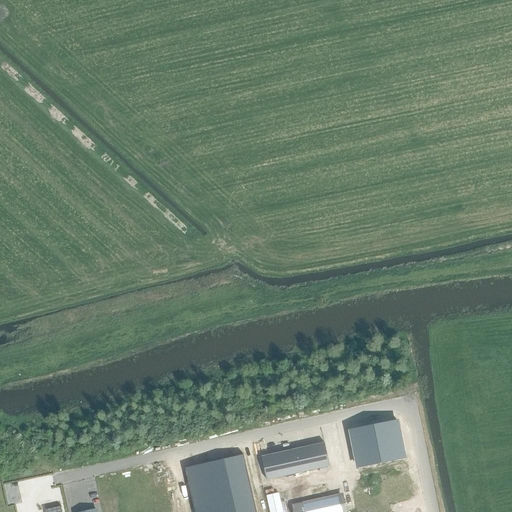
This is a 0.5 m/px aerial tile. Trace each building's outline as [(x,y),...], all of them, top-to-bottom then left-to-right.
[(398,421),(350,431),(357,466),(405,456),(398,421)] [(269,455),(262,457),(267,480),(274,479),(273,478),(282,476),(282,477),(330,466),(324,443),(321,444),(313,446),(313,445),(312,446),(304,448),(304,447),(300,448),(300,449),(293,451),(292,450),(286,451),(286,452),(278,454),(278,453),(277,453),(277,454),(269,456),(269,455)] [(186,469),(185,469),(194,511),(256,511),(243,456),(242,456),(243,458),(187,471),(186,469)] [(361,484),(384,479),(389,501),(413,496),(405,456),(357,466),(361,484)] [(111,511),(173,511),(165,472),(106,486),(111,511)] [(342,490),(294,501),(296,511),(342,511),(347,511),(342,490)]
